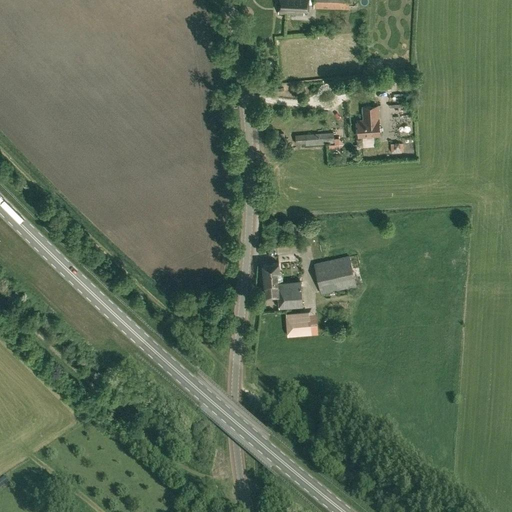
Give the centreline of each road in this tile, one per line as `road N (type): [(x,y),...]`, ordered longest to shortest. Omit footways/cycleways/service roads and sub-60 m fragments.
road 1 (secondary): [(244,511),(234,373),(249,150),(229,0)]
road 2 (primary): [(345,511),(180,373),(0,203)]
road 3 (unknown): [(270,402),(419,511)]
